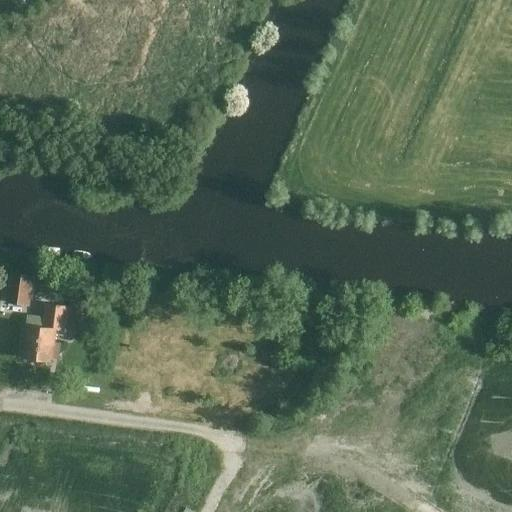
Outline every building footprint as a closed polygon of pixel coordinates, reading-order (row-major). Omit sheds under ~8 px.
[(11,280),(10,310),(27,311),(29,281),(11,280)] [(52,333),(22,334),(24,376),(62,375),(60,340),(79,339),(77,312),(51,313),(52,333)] [(455,438),(473,395),(461,389),(443,433),(455,438)] [(328,511),(331,508),(268,470),(249,501),(267,511),(328,511)] [(249,511),(232,503),(226,511),(249,511)]
